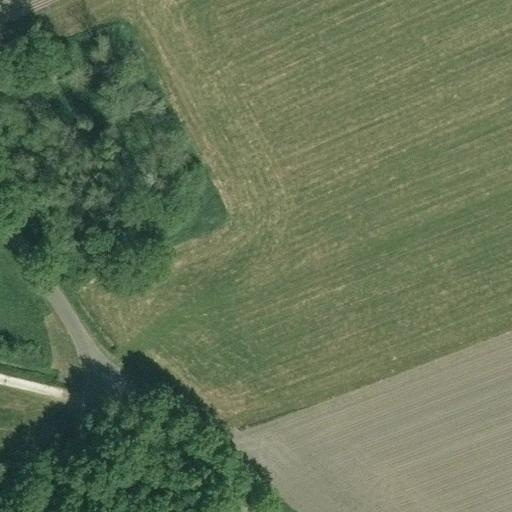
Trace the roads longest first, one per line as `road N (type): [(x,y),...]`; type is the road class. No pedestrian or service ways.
road 1 (unclassified): [(230,511),(222,490),(96,363)]
road 2 (unclassified): [(96,363),(0,221)]
road 3 (unclassified): [(55,511),(96,363)]
